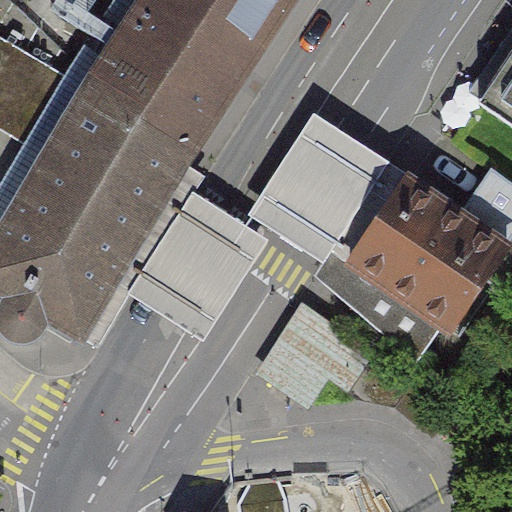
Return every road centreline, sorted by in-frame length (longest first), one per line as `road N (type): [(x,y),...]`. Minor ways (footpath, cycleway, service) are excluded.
road 1 (residential): [(119,456),(146,463),(386,451),(404,467),(426,511)]
road 2 (secondary): [(398,0),(249,229)]
road 3 (primary): [(249,229),(119,456)]
